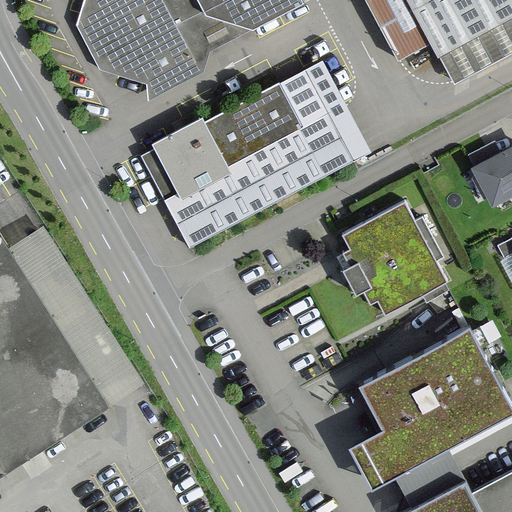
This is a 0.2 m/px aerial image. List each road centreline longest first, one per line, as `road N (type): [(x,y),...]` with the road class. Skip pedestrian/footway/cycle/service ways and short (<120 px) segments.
road 1 (residential): [(142,299),(511,102)]
road 2 (tertiary): [(0,52),(142,299)]
road 3 (tertiary): [(142,299),(260,511)]
road 4 (unknown): [(137,131),(343,9)]
road 5 (unknown): [(137,131),(64,0)]
